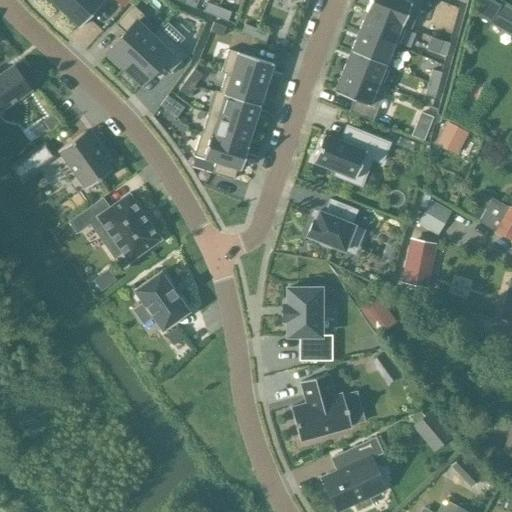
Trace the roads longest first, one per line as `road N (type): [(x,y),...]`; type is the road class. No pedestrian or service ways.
road 1 (residential): [(232,273),(125,115),(0,0)]
road 2 (residential): [(232,273),(339,0)]
road 3 (residential): [(277,511),(243,431),(232,273)]
